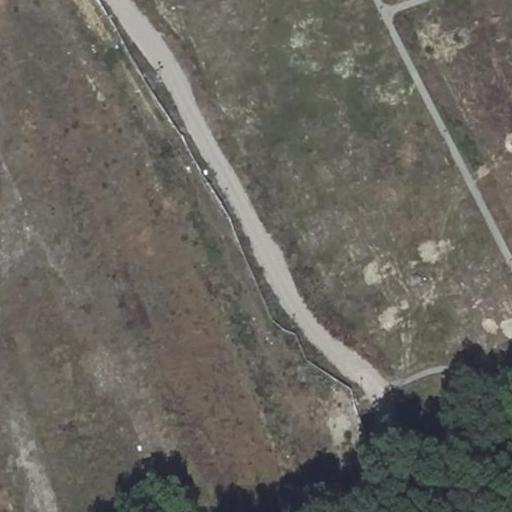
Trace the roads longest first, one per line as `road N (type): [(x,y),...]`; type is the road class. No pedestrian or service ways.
road 1 (unknown): [(452,0),(187,511)]
road 2 (unknown): [(0,297),(40,292),(248,395)]
